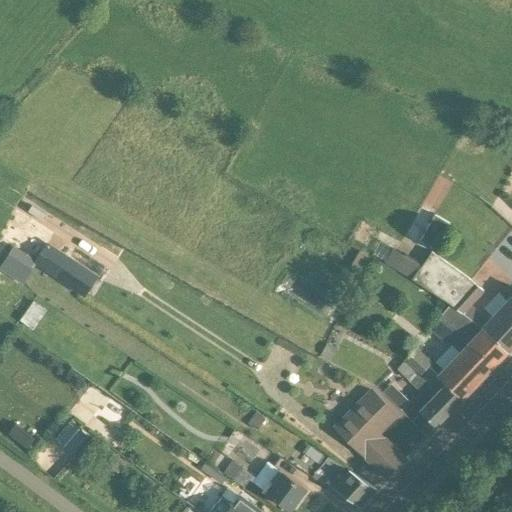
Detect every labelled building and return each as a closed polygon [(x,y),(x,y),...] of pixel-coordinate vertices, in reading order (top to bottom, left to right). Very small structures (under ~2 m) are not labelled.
[(417,184),(429,192),(460,214),(471,198),(438,175),(429,168),(417,184)] [(84,298),(99,275),(47,242),(35,260),(32,264),(34,265),(84,298)] [(32,264),(35,260),(12,246),(0,265),(0,269),(22,284),(34,265),(32,264)] [(481,327),(506,351),(511,344),(511,294),(501,306),(494,314),(489,319),(471,306),(483,294),(481,292),(469,281),(430,254),(420,268),(390,250),(382,263),(449,304),(481,327)] [(33,301),(20,321),(28,326),(41,307),(33,301)] [(468,341),(437,375),(461,398),(506,351),(481,327),(449,304),(437,320),(439,322),(429,332),(449,349),(462,336),(468,341)] [(326,344),(320,354),(330,360),(336,350),(326,344)] [(403,361),(404,362),(419,375),(427,366),(430,362),(415,348),(403,361)] [(434,427),(461,398),(427,366),(419,375),(404,362),(397,369),(408,380),(407,381),(421,394),(415,401),(422,407),(418,412),(434,427)] [(385,478),(397,466),(370,440),(394,415),(369,392),(333,429),(385,478)] [(400,392),(391,402),(400,410),(409,401),(400,392)] [(269,429),(273,421),(255,411),(247,425),(257,431),(261,424),(269,429)] [(73,454),(88,437),(69,421),(55,439),(73,454)] [(27,449),(34,439),(15,425),(8,434),(27,449)] [(316,451),(311,459),(320,464),(325,457),(316,451)] [(125,463),(112,454),(106,463),(118,472),(125,463)] [(374,490),(347,472),(327,459),(310,479),(329,491),(331,489),(358,507),(374,490)] [(244,487),(252,475),(232,461),(223,472),(244,487)] [(226,477),(204,462),(200,468),(222,483),(226,477)] [(261,491),(289,511),(305,491),(277,470),(269,480),(261,474),(254,483),(263,489),(261,491)] [(253,511),(224,491),(208,511),(253,511)]
